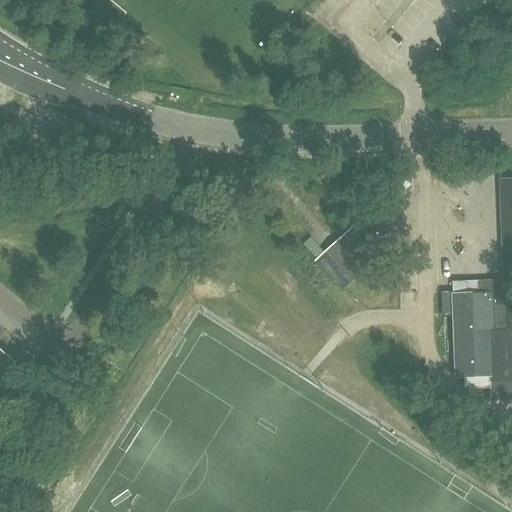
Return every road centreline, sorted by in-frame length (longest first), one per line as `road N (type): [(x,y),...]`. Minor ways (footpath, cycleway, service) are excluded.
road 1 (tertiary): [(186,127),(304,138),(511,127)]
road 2 (unclassified): [(61,366),(147,232),(186,127)]
road 3 (tertiary): [(0,63),(186,127)]
